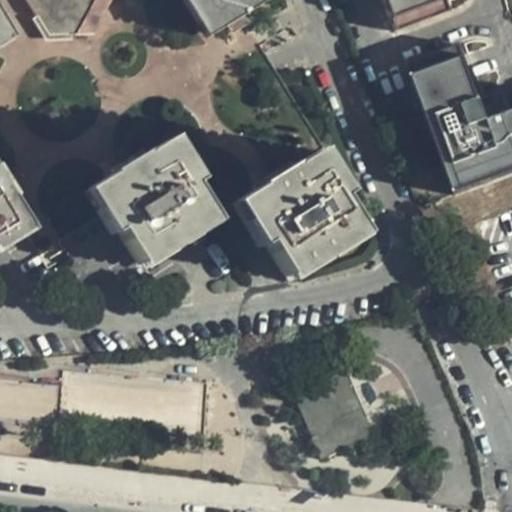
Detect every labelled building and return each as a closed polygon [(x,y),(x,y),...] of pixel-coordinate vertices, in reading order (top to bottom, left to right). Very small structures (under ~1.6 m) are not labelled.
[(115,0),(29,0),(52,38),(101,34),(115,0)] [(188,0),(212,38),(264,4),(261,0),(188,0)] [(448,14),(443,0),(380,0),(394,36),(448,14)] [(453,199),(511,177),(511,116),(490,125),(460,48),(405,70),(453,199)] [(210,221),(166,149),(91,195),(135,268),(210,221)] [(354,231),(309,160),(238,205),(282,276),(354,231)] [(0,247),(28,232),(0,184),(0,247)] [(335,372),(349,366),(346,358),(331,365),(335,372)] [(378,434),(349,366),(335,372),(301,386),(312,410),(309,412),(320,437),(313,440),(321,458),(378,434)] [(312,410),(301,386),(293,389),(313,440),(320,437),(309,412),(312,410)]
